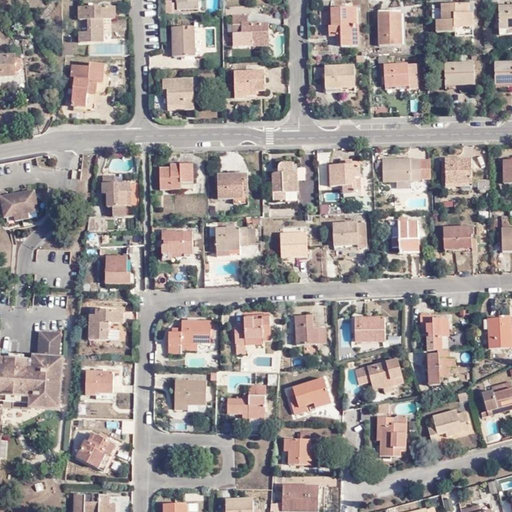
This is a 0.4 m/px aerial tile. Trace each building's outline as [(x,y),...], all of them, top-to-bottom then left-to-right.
[(178,0),(178,13),(201,13),(200,0),(178,0)] [(472,4),(445,5),(445,21),(440,21),(440,34),(459,33),(459,29),(476,28),(477,13),(472,13),(472,4)] [(440,21),(445,21),(445,5),(436,5),(436,22),(440,21)] [(501,12),(501,28),(504,27),(504,34),(511,33),(511,6),(501,6),(501,12)] [(113,19),(117,19),(116,7),(80,7),(81,20),(89,19),(90,32),(81,33),(81,43),(105,43),(105,35),(113,35),(113,19)] [(332,27),(332,37),(344,37),(344,48),(359,48),(359,31),(363,31),(363,11),(336,12),(336,14),(324,14),(324,25),(336,25),(336,27),(332,27)] [(381,15),(383,47),(404,47),(404,14),(381,15)] [(256,42),(272,42),(272,26),(251,25),(251,19),(237,19),(237,28),(237,35),(237,47),(256,48),(256,42)] [(175,32),(176,59),(197,58),(196,32),(175,32)] [(16,60),(15,60),(15,58),(0,57),(0,77),(15,77),(15,74),(17,73),(18,73),(19,72),(19,71),(20,70),(20,69),(21,68),(21,67),(21,66),(20,65),(20,63),(19,62),(18,62),(17,61),(16,60)] [(77,108),(98,110),(101,91),(105,88),(105,85),(109,86),(110,75),(108,74),(108,72),(104,70),(105,63),(89,60),(89,65),(74,64),(72,78),(77,79),(72,105),(77,106),(77,108)] [(511,64),(499,65),(499,85),(511,84),(511,64)] [(447,66),(448,86),(478,85),(478,65),(447,66)] [(412,68),(388,68),(389,88),(413,87),(413,90),(421,90),(421,68),(412,68)] [(329,70),(329,91),(358,90),(357,70),(329,70)] [(240,101),(263,101),(263,95),(272,94),(272,74),(240,74),(240,101)] [(171,112),(186,112),(186,107),(197,107),(196,85),(166,86),(166,96),(171,96),(171,112)] [(471,162),(441,162),(441,176),(444,176),(444,186),(472,185),(471,162)] [(382,164),(382,185),(410,185),(410,183),(420,182),(419,171),(419,163),(382,164)] [(272,205),(287,205),(287,198),(300,198),(300,177),(295,177),(295,166),(284,167),(283,167),(282,167),(281,167),(280,168),(280,169),(279,170),(279,172),(279,178),(275,178),(274,178),(273,178),(272,179),(272,180),(271,180),(271,181),(271,182),(272,205)] [(328,169),(328,173),(328,190),(340,190),(341,198),(354,198),(353,182),(358,182),(358,168),(351,168),(344,169),(332,169),(328,169)] [(488,210),(492,210),(490,170),(486,170),(487,185),(478,185),(478,194),(480,194),(480,197),(486,197),(488,210)] [(419,171),(420,182),(431,182),(431,171),(419,171)] [(162,178),(162,201),(172,200),(172,195),(182,195),(183,191),(194,191),(195,173),(173,174),(172,178),(162,178)] [(217,202),(242,202),(242,193),(247,193),(247,177),(217,178),(217,202)] [(113,187),(102,188),(101,188),(102,198),(106,198),(106,210),(112,211),(113,220),(130,219),(129,187),(113,187)] [(0,201),(1,205),(4,222),(13,221),(29,218),(39,216),(35,195),(0,201)] [(101,218),(90,218),(88,233),(102,232),(101,218)] [(400,229),(394,229),(394,251),(400,250),(401,256),(420,255),(419,223),(410,223),(410,220),(400,220),(400,222),(400,223),(400,229)] [(355,248),(357,247),(357,251),(366,251),(365,227),(332,228),(333,249),(355,248)] [(473,232),(472,229),(443,231),(444,255),(474,253),(474,241),(471,241),(470,233),(473,232)] [(217,232),(218,252),(231,251),(241,250),(241,247),(248,246),(248,231),(217,232)] [(164,248),(165,262),(173,262),(174,259),(185,259),(186,256),(193,256),(192,236),(175,236),(175,233),(163,233),(163,241),(166,242),(166,248),(164,248)] [(305,236),(279,237),(280,258),(306,258),(305,236)] [(130,262),(110,261),(108,288),(133,289),(134,278),(129,278),(130,262)] [(156,292),(168,291),(167,277),(156,277),(156,292)] [(118,327),(118,313),(99,314),(99,311),(89,311),(89,318),(89,344),(107,344),(107,334),(107,327),(118,327)] [(510,313),(489,313),(490,344),(511,343),(510,313)] [(448,370),(456,370),(456,360),(451,361),(450,352),(450,339),(450,319),(435,320),(435,316),(423,316),(423,328),(423,337),(429,337),(429,352),(439,352),(439,357),(426,356),(426,366),(429,366),(428,386),(439,387),(439,378),(448,378),(448,370)] [(300,318),(301,349),(330,347),(330,331),(323,332),(322,326),(316,326),(316,317),(300,318)] [(355,320),(356,343),(388,341),(387,318),(355,320)] [(232,330),(234,352),(244,351),(244,345),(254,344),(263,344),(263,347),(272,346),(271,322),(262,323),(262,326),(254,326),(253,323),(243,324),(243,329),(232,330)] [(170,338),(170,350),(183,350),(183,355),(199,354),(199,349),(210,348),(210,345),(212,344),(212,323),(183,324),(183,333),(173,333),(173,338),(170,338)] [(117,334),(107,334),(107,344),(117,344),(117,334)] [(0,462),(1,446),(2,429),(1,429),(3,410),(0,410),(0,400),(30,402),(30,407),(30,412),(60,415),(63,362),(59,362),(61,337),(39,335),(37,361),(33,360),(32,364),(0,362),(1,358),(0,357),(0,462)] [(183,355),(183,350),(170,350),(170,358),(183,358),(183,355)] [(245,359),(244,351),(234,352),(234,360),(245,359)] [(390,387),(391,392),(402,388),(395,364),(353,376),(357,390),(368,387),(370,392),(380,390),(390,387)] [(96,398),(113,398),(114,377),(109,377),(85,376),(85,398),(86,398),(96,398)] [(312,407),(329,403),(322,383),(292,392),(294,400),(298,411),(304,410),(312,407)] [(178,386),(177,409),(188,409),(207,409),(207,386),(178,386)] [(392,396),(391,392),(390,387),(380,390),(381,395),(382,399),(392,396)] [(498,413),(499,418),(511,414),(511,402),(508,388),(489,393),(490,396),(481,398),(485,416),(498,413)] [(250,424),(264,426),(265,425),(267,393),(251,392),(251,399),(245,399),(245,406),(228,405),(228,418),(245,420),(250,420),(250,424)] [(306,415),(304,410),(298,411),(294,400),(288,402),(293,418),(306,415)] [(330,407),(329,403),(312,407),(313,411),(330,407)] [(207,409),(188,409),(188,417),(188,420),(207,420),(207,409)] [(481,423),(499,418),(498,413),(485,416),(479,418),(481,423)] [(435,441),(442,439),(450,437),(452,442),(468,436),(462,419),(454,421),(453,417),(430,423),(432,431),(424,434),(429,451),(437,449),(435,441)] [(485,424),(490,441),(500,438),(496,421),(485,424)] [(264,434),(264,426),(250,424),(250,432),(264,434)] [(393,424),(392,432),(403,432),(403,424),(393,424)] [(403,432),(392,432),(389,432),(390,426),(374,425),(373,439),(377,440),(376,450),(375,464),(394,466),(395,459),(402,459),(403,432)] [(287,457),(287,470),(309,471),(309,455),(308,454),(308,446),(308,438),(299,437),(299,445),(291,445),(283,445),(283,457),(287,457)] [(78,461),(104,474),(117,450),(93,438),(89,445),(86,444),(78,461)] [(497,486),(491,488),(492,497),(499,495),(497,486)] [(316,511),(317,494),(281,492),(280,511),(316,511)] [(447,511),(460,507),(455,493),(442,498),(447,511)] [(85,499),(75,499),(74,511),(109,511),(110,508),(110,499),(93,499),(92,506),(85,506),(85,499)]
